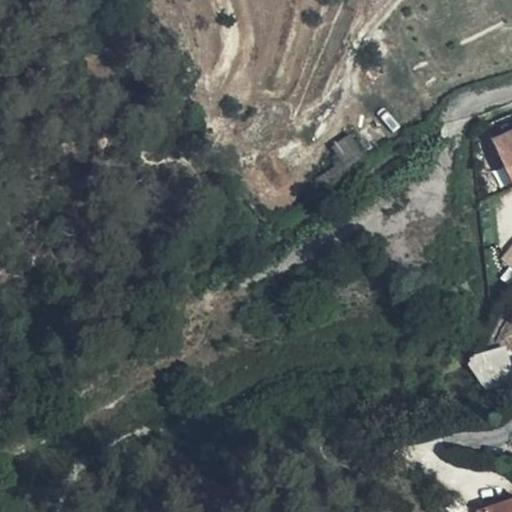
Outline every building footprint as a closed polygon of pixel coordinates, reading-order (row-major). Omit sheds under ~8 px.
[(511,132),(495,141),(511,177),(511,132)] [(322,189),(365,161),(349,136),(332,147),(342,162),(316,179),(322,189)] [(511,246),(501,259),(511,268),(511,246)] [(496,354),(477,360),(472,370),(475,374),(499,368),(496,354)] [(511,375),(509,365),(499,368),(475,374),(485,391),(511,383),(511,375)] [(511,511),(511,502),(482,511),(511,511)]
